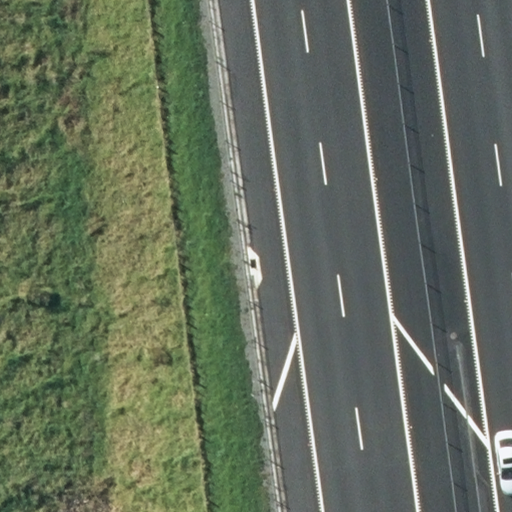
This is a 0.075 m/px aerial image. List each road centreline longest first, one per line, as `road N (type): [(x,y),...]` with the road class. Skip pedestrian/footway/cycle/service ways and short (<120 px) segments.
road 1 (motorway): [(368,511),(294,0)]
road 2 (motorway): [(470,0),(511,328)]
